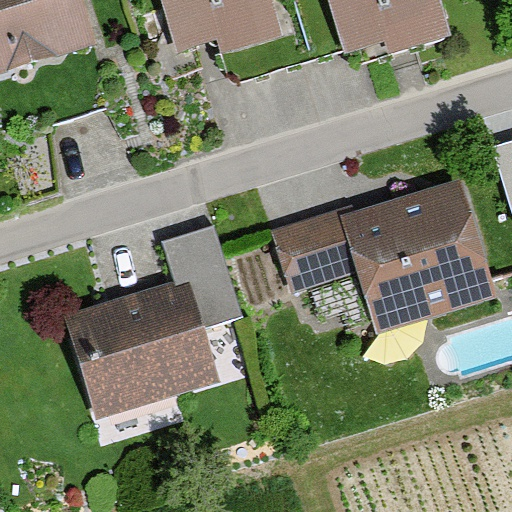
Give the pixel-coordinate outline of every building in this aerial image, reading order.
[(79,0),(0,0),(0,68),(92,36),(79,0)] [(277,0),(172,0),(191,50),(284,16),(277,0)] [(433,0),(340,0),(360,65),(446,39),(433,0)] [(335,273),(349,326),(490,289),(461,177),(271,227),(287,286),(335,273)] [(198,280),(64,314),(92,421),(226,387),(198,280)]
